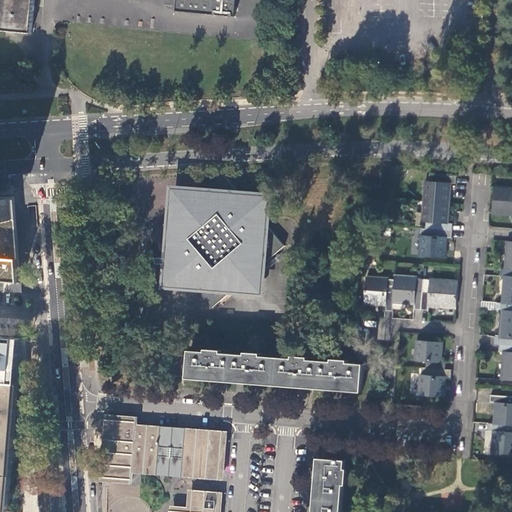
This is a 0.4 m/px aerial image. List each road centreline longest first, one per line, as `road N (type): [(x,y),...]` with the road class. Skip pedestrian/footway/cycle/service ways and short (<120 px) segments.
road 1 (primary): [(511,115),(313,110),(47,131)]
road 2 (primary): [(50,170),(339,150),(511,155)]
road 3 (residential): [(287,419),(459,433),(477,194)]
road 4 (residential): [(68,405),(241,417)]
road 5 (secondary): [(60,314),(50,170)]
